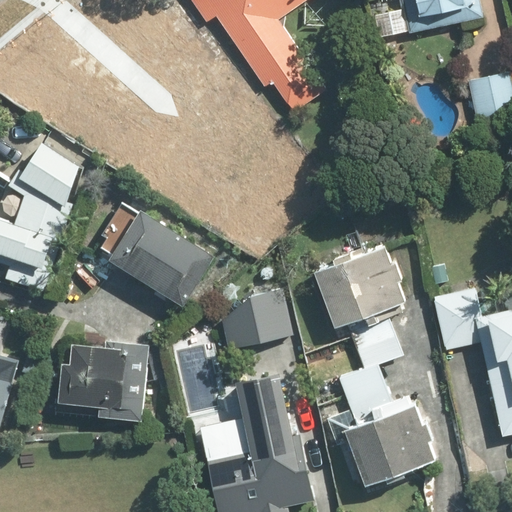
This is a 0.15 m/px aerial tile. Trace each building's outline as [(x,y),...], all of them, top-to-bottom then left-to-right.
[(291,114),(326,90),(278,19),(305,0),(193,0),(207,20),(216,13),(268,88),(271,86),(291,114)] [(483,16),(479,0),(406,0),(413,31),(483,16)] [(161,146),(169,133),(198,86),(195,84),(202,74),(164,50),(166,47),(136,28),(128,40),(119,35),(112,46),(99,38),(71,84),(79,90),(72,102),(81,108),(76,115),(94,127),(93,128),(133,153),(138,146),(147,152),(153,141),(161,146)] [(511,121),(511,82),(510,73),(469,83),(480,129),(511,121)] [(20,170),(10,187),(26,197),(19,220),(64,235),(73,208),(67,205),(79,167),(43,145),(26,173),(20,170)] [(192,169),(162,152),(147,177),(177,195),(192,169)] [(215,259),(143,213),(113,259),(185,306),(215,259)] [(53,239),(0,221),(0,261),(13,266),(9,278),(44,290),(51,268),(44,266),(53,239)] [(337,328),(349,324),(387,310),(406,303),(399,283),(403,282),(397,265),(393,266),(386,247),(354,259),(352,256),(336,261),(338,267),(318,274),(337,328)] [(445,266),(432,268),(435,284),(448,281),(445,266)] [(511,311),(482,318),(476,290),(436,299),(447,348),(484,340),(505,437),(511,435),(511,311)] [(283,291),(246,299),(219,321),(226,351),(293,336),(283,291)] [(403,356),(387,310),(349,324),(366,368),(379,364),(403,356)] [(142,421),(149,348),(109,344),(108,349),(75,346),(73,368),(64,367),(61,404),(102,408),(101,417),(142,421)] [(0,407),(11,369),(0,365),(2,357),(0,356),(0,407)] [(341,378),(356,418),(393,404),(379,364),(366,368),(341,378)] [(309,475),(296,414),(289,415),(283,388),(241,396),(247,424),(205,433),(217,494),(250,487),(252,497),(284,490),(282,480),(309,475)] [(408,400),(393,404),(356,418),(359,427),(347,431),(367,486),(436,461),(430,444),(433,443),(428,426),(424,427),(416,405),(411,407),(408,400)] [(176,428),(176,410),(159,410),(160,428),(176,428)]
